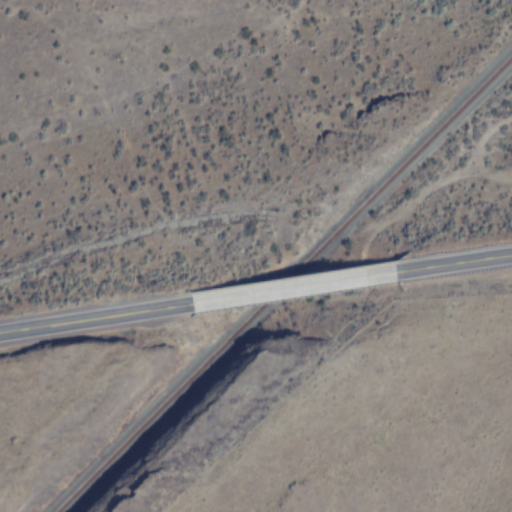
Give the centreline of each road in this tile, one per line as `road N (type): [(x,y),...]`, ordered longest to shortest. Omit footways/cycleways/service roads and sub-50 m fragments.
road 1 (secondary): [(398,270),(191,300)]
road 2 (secondary): [(191,300),(0,330)]
